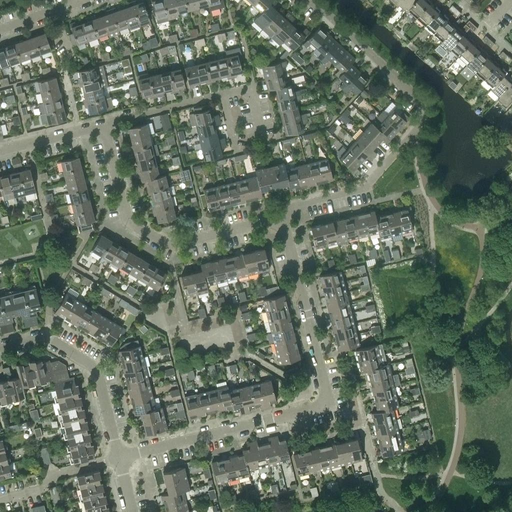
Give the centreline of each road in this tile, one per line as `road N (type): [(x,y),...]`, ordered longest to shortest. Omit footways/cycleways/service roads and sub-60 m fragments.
road 1 (residential): [(118,458),(324,406),(281,218)]
road 2 (residential): [(281,218),(298,204),(364,188),(420,126),(423,105),(311,0)]
road 3 (residential): [(281,218),(169,245),(127,218),(103,125)]
road 4 (residential): [(118,458),(94,368),(45,338),(0,347)]
road 5 (residential): [(118,458),(0,499)]
road 6 (residential): [(103,125),(221,95)]
